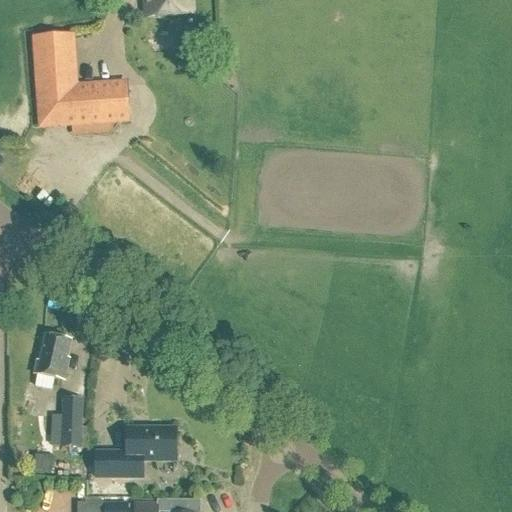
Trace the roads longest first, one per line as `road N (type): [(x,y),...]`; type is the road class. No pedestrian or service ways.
road 1 (unclassified): [(285,442),(141,319),(32,241)]
road 2 (residential): [(2,511),(1,281),(32,241)]
